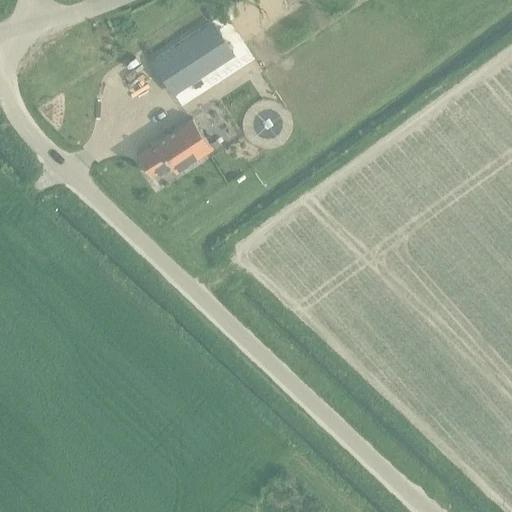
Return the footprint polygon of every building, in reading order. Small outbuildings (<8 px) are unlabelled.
[(254,15),(234,27),(247,50),(267,38),(254,15)] [(215,24),(153,64),(171,91),(232,51),(215,24)] [(280,94),(256,110),(271,134),(253,146),(262,160),(305,133),(280,94)] [(248,126),(259,121),(251,104),(240,109),(248,126)] [(176,172),(220,143),(217,139),(209,144),(192,117),(137,154),(150,174),(169,162),(176,172)]
